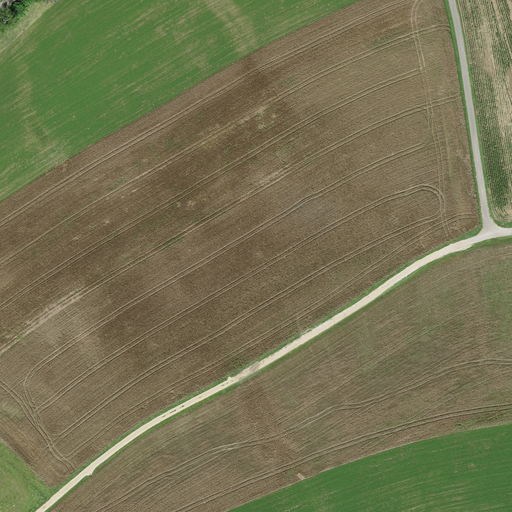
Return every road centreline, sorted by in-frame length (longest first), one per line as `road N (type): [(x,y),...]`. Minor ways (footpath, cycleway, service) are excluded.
road 1 (track): [(39,511),(143,425),(333,324),(430,258),(491,235)]
road 2 (track): [(453,0),(491,235)]
